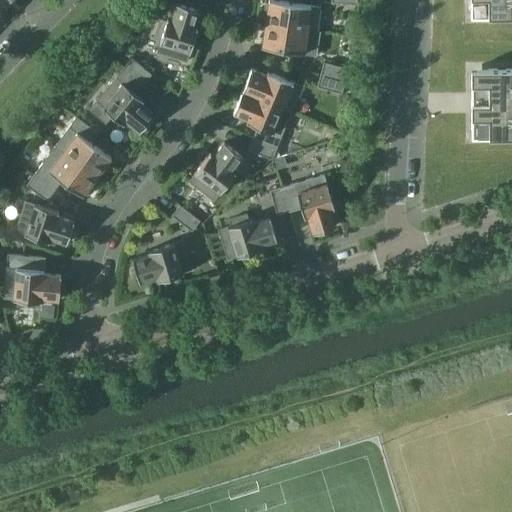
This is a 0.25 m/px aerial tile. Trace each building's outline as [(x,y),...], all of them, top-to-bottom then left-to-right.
[(0,0),(0,10),(0,11),(10,0),(0,0)] [(266,21),(266,23),(307,29),(307,30),(317,31),(319,20),(321,7),(274,0),(269,0),(269,2),(266,2),(263,20),(266,21)] [(511,16),(511,0),(470,0),(471,17),(511,16)] [(199,9),(177,3),(171,19),(168,18),(166,21),(160,19),(154,37),(161,39),(157,52),(187,61),(197,27),(194,26),(199,9)] [(262,46),(304,52),(307,33),(307,30),(307,29),(266,23),(262,46)] [(132,57),(124,67),(143,83),(151,74),(132,57)] [(345,80),(348,68),(324,62),(321,74),(345,80)] [(143,83),(124,67),(96,101),(123,123),(126,120),(139,131),(154,113),(141,102),(143,99),(136,93),(143,83)] [(251,68),(242,90),(292,110),(302,86),(267,71),(266,74),(251,68)] [(511,137),(511,68),(471,69),(471,137),(511,137)] [(345,80),(321,74),(317,86),(342,92),(345,80)] [(284,129),(292,110),(242,90),(233,112),(248,118),(247,121),(258,126),(253,137),(277,147),(284,129)] [(97,131),(76,116),(55,145),(97,176),(111,157),(90,141),(97,131)] [(277,147),(253,137),(249,149),(272,158),(277,147)] [(214,200),(223,187),(228,181),(235,172),(232,169),(243,156),(224,141),(214,155),(211,153),(189,181),(214,200)] [(96,178),(97,176),(55,145),(34,175),(54,189),(62,179),(83,195),(85,193),(88,194),(99,179),(96,178)] [(274,159),(277,169),(287,166),(284,156),(274,159)] [(324,174),(282,187),(289,211),(301,207),(304,217),(308,216),(313,232),(336,225),(331,209),(334,208),(324,174)] [(54,189),(34,175),(27,184),(47,199),(54,189)] [(289,211),(282,187),(270,190),(277,214),(289,211)] [(15,230),(29,234),(48,241),(50,237),(56,239),(67,243),(74,220),(58,215),(59,211),(26,200),(25,200),(15,230)] [(192,230),(200,220),(180,204),(172,214),(192,230)] [(270,217),(254,222),(252,218),(249,219),(247,213),(229,218),(231,225),(218,228),(228,258),(261,248),(260,244),(277,239),(270,217)] [(184,239),(148,250),(149,253),(132,258),(139,282),(156,277),(157,280),(193,269),(184,239)] [(3,297),(19,299),(18,305),(36,307),(36,300),(41,301),(41,297),(59,299),(61,275),(50,274),(44,273),(45,257),(8,254),(3,297)]
